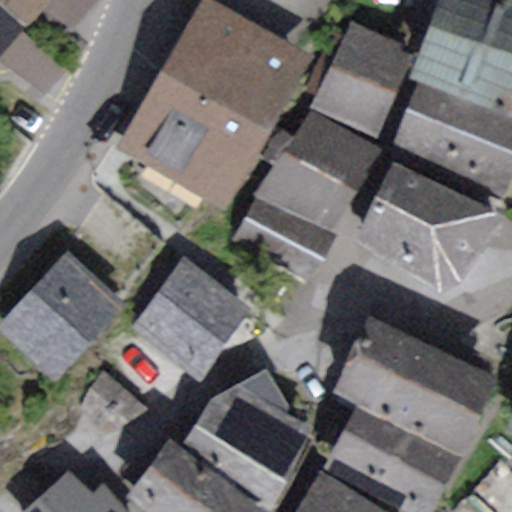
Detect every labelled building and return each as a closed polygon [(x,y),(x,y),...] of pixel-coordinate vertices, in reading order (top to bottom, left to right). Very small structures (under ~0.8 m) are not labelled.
[(11,0),(26,12),(36,0),(43,0),(70,24),(91,0),(11,0)] [(511,5),(497,0),(449,0),(423,71),(511,103),(511,5)] [(301,57),(208,6),(133,140),(225,192),(301,57)] [(0,13),(0,45),(16,26),(0,13)] [(409,53),(355,29),(321,103),(376,127),(409,53)] [(511,156),(511,126),(424,89),(402,140),(501,182),(511,156)] [(370,149),(311,116),(270,188),(329,221),(370,149)] [(489,218),(395,171),(362,236),(456,283),(489,218)] [(328,237),(257,201),(241,233),(311,269),(328,237)] [(116,303),(71,261),(10,327),(55,369),(116,303)] [(185,265),(141,329),(198,367),(241,304),(185,265)] [(487,384),(374,328),(346,390),(458,442),(487,384)] [(112,424),(141,407),(108,377),(86,401),(112,424)] [(307,427),(240,382),(218,398),(191,440),(273,496),(307,427)] [(357,420),(335,466),(427,510),(449,464),(357,420)] [(173,447),(136,496),(157,511),(254,511),(257,509),(173,447)] [(94,502),(70,475),(28,511),(121,511),(104,493),(94,502)] [(365,511),(319,484),(302,511),(365,511)]
